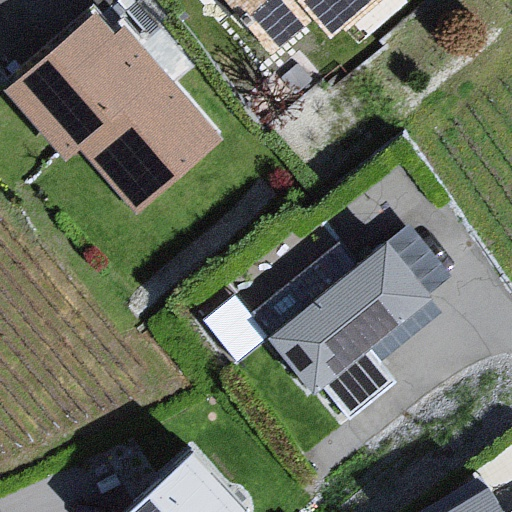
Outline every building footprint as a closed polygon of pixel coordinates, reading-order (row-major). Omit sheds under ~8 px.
[(213,0),(259,52),(307,28),(342,50),(392,0),(213,0)] [(85,13),(0,85),(0,94),(58,164),(76,151),(132,221),(222,145),(117,29),(105,36),(85,13)] [(364,247),(251,338),(303,401),(419,304),(364,247)] [(235,511),(242,507),(187,447),(114,511),(235,511)] [(410,511),(502,511),(500,508),(478,471),(410,511)] [(511,511),(511,501),(500,508),(502,511),(511,511)]
